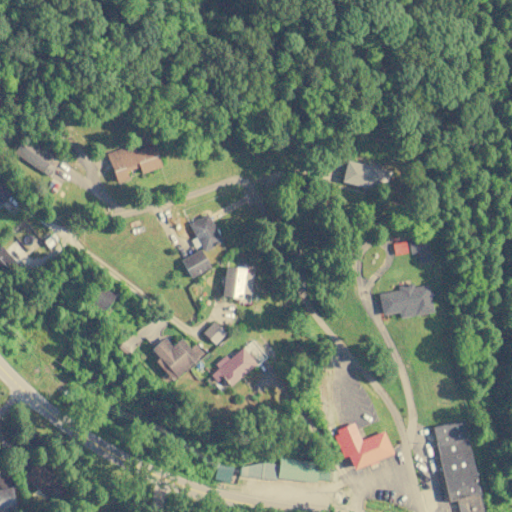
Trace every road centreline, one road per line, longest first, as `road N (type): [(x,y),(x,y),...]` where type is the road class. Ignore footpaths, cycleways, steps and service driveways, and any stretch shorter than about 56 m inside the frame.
road 1 (residential): [(418,511),(392,410),(315,318),(247,183),(234,179),(57,230)]
road 2 (residential): [(305,511),(153,478),(25,393),(0,362)]
road 3 (residential): [(404,441),(412,418),(401,373),(356,263),(367,241),(383,241),(389,256),(361,290)]
road 4 (residential): [(57,230),(190,330)]
